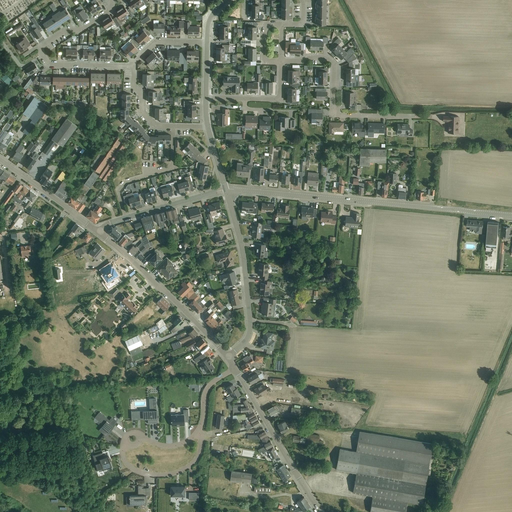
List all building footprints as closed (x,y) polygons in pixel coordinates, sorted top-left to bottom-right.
[(92,0),(91,1),(97,10),(102,7),(99,4),(102,2),(100,0),(92,0)] [(133,0),(129,0),(128,1),(131,5),(128,7),(129,8),(132,12),(133,15),(136,13),(135,12),(135,11),(138,9),(139,8),(133,0)] [(133,0),(139,8),(145,4),(146,6),(148,4),(145,0),(133,0)] [(88,3),(84,5),(88,11),(90,10),(92,12),(93,13),(94,12),(97,10),(91,1),(88,3)] [(251,5),(251,11),(259,11),(259,8),(263,8),(263,2),(259,2),(257,2),(257,5),(251,5)] [(133,15),(129,8),(127,10),(124,6),(119,9),(126,19),(127,19),(128,18),(128,17),(127,16),(129,14),(131,17),(134,16),(133,15)] [(57,13),(63,22),(71,17),(66,9),(61,12),(60,11),(57,13)] [(76,9),(72,11),(75,16),(78,15),(82,21),(88,17),(83,9),(78,12),(76,9)] [(126,19),(119,9),(115,12),(117,16),(115,18),(120,25),(122,24),(121,22),(126,19)] [(259,11),(251,11),(251,18),(256,18),(256,21),(263,21),(263,15),(259,15),(259,11)] [(63,22),(57,13),(52,16),(53,17),(51,19),(57,28),(62,25),(61,23),(63,22)] [(110,15),(105,18),(111,26),(112,28),(116,25),(117,27),(119,26),(120,25),(115,18),(112,19),(110,15)] [(34,17),(31,19),(34,24),(31,26),(34,29),(32,31),(37,39),(43,36),(39,30),(41,28),(34,17)] [(111,26),(105,18),(101,21),(106,29),(111,26)] [(57,28),(51,19),(43,24),(48,32),(53,29),(54,30),(57,28)] [(184,30),(184,21),(179,21),(179,27),(170,27),(170,29),(170,35),(180,35),(180,30),(184,30)] [(199,36),(199,27),(190,27),(190,22),(185,22),(185,30),(188,31),(188,36),(199,36)] [(220,26),(220,32),(228,32),(228,26),(230,26),(230,23),(223,23),(223,26),(220,26)] [(160,33),(164,33),(164,24),(153,24),(153,32),(160,32),(160,33)] [(243,30),(243,33),(248,33),(256,33),(257,27),(252,27),(252,24),(245,24),(245,27),(245,30),(243,30)] [(144,31),(140,35),(146,41),(150,37),(148,36),(150,34),(144,27),(142,30),(144,31)] [(228,32),(220,32),(220,38),(220,41),(223,41),(230,41),(230,38),(230,32),(228,32)] [(146,41),(140,35),(138,33),(134,37),(133,35),(131,37),(131,38),(132,39),(138,45),(140,43),(142,45),(146,41)] [(241,40),(241,43),(242,43),(245,43),(251,43),(251,39),(256,39),(256,33),(248,33),(248,39),(248,40),(244,40),(241,40)] [(27,47),(30,45),(25,37),(22,39),(23,40),(16,44),(21,52),(28,47),(27,47)] [(306,37),(306,42),(311,43),(311,46),(310,49),(317,50),(317,41),(317,39),(311,39),(311,37),(306,37)] [(317,41),(317,50),(323,50),(323,46),(324,46),(324,43),(328,43),(328,37),(323,37),(323,41),(317,41)] [(337,54),(343,49),(339,44),(342,41),(339,38),(335,41),(337,44),(335,46),(336,47),(333,50),(337,54)] [(129,40),(125,44),(127,47),(133,53),(138,49),(136,47),(138,45),(132,39),(130,41),(129,40)] [(295,53),(295,43),(286,42),(285,49),(290,49),(290,53),(295,53)] [(295,45),(295,53),(300,53),(300,50),(304,50),(304,43),(301,43),(299,43),(299,42),(295,42),(295,43),(295,45)] [(133,53),(127,47),(125,44),(121,48),(122,48),(119,50),(126,57),(128,55),(129,57),(133,53)] [(71,46),(71,58),(77,58),(77,55),(80,55),(80,45),(77,45),(77,46),(71,46)] [(88,45),(80,45),(80,55),(83,55),(83,58),(88,58),(88,50),(88,46),(88,45)] [(88,50),(88,58),(94,58),(94,55),(97,55),(97,48),(97,45),(93,45),(93,46),(88,46),(88,50)] [(97,48),(97,55),(100,55),(100,58),(105,58),(105,47),(100,47),(100,45),(97,45),(97,48)] [(217,48),(216,54),(225,54),(225,51),(229,51),(229,45),(223,45),(223,48),(217,48)] [(71,58),(71,46),(63,46),(63,54),(66,55),(66,58),(71,58)] [(105,47),(105,58),(111,59),(111,56),(114,56),(114,49),(111,48),(111,47),(105,47)] [(343,49),(337,54),(342,59),(344,57),(346,55),(349,57),(347,59),(349,61),(356,58),(354,54),(353,53),(354,52),(350,47),(348,50),(349,52),(347,53),(343,49)] [(167,50),(167,60),(170,60),(170,59),(180,59),(180,64),(184,64),(184,53),(180,53),(180,51),(167,50)] [(187,51),(187,58),(195,58),(195,61),(198,61),(199,51),(194,50),(194,51),(187,51)] [(153,52),(150,56),(155,62),(157,60),(160,62),(161,60),(163,58),(158,52),(155,54),(153,52)] [(225,54),(216,54),(216,60),(222,60),(222,63),(229,63),(229,60),(227,60),(227,54),(225,54)] [(155,62),(150,56),(146,59),(149,63),(146,65),(151,70),(155,66),(153,64),(155,62)] [(347,68),(346,75),(355,75),(355,69),(359,69),(359,64),(358,64),(358,61),(357,58),(354,60),(351,61),(351,67),(348,67),(348,68),(347,68)] [(28,76),(38,70),(34,63),(27,68),(28,72),(26,73),(28,76)] [(288,76),(297,77),(300,77),(300,68),(292,68),(292,71),(288,70),(288,76)] [(315,68),(315,74),(319,74),(319,77),(327,78),(327,72),(324,71),(324,69),(318,68),(315,68)] [(143,74),(143,79),(154,80),(156,80),(156,75),(154,75),(154,71),(147,71),(147,74),(143,74)] [(8,85),(12,80),(4,73),(0,77),(8,85)] [(355,75),(346,75),(346,81),(350,81),(350,82),(353,82),(353,86),(359,86),(359,81),(358,81),(359,75),(355,75)] [(37,76),(35,79),(33,81),(36,84),(40,84),(40,85),(50,85),(50,77),(40,77),(40,78),(39,78),(37,76)] [(297,77),(288,76),(288,83),(291,83),(291,86),(292,86),(299,86),(300,79),(297,79),(297,77)] [(28,87),(33,81),(35,79),(32,77),(23,88),(26,90),(28,87)] [(187,86),(189,86),(188,93),(196,93),(197,87),(197,83),(197,78),(184,77),(184,81),(184,83),(187,86)] [(232,92),(239,92),(239,86),(239,78),(223,77),(223,81),(223,83),(223,86),(230,86),(230,85),(232,86),(232,92)] [(327,78),(319,77),(316,77),(316,83),(317,83),(317,86),(324,87),(324,83),(327,84),(327,78)] [(143,79),(142,85),(145,85),(151,85),(151,88),(153,88),(154,88),(154,85),(156,85),(156,83),(154,83),(154,80),(143,79)] [(273,92),(273,83),(265,82),(265,92),(273,92)] [(257,92),(258,83),(254,83),(254,84),(248,84),(247,92),(257,92)] [(288,89),(288,95),(296,95),(296,89),(299,89),(299,86),(292,86),(292,89),(288,89)] [(149,91),(149,96),(157,96),(163,97),(163,92),(162,91),(160,91),(160,88),(154,88),(153,88),(153,91),(149,91)] [(327,99),(327,92),(322,92),(322,88),(316,88),(315,91),(317,91),(317,99),(327,99)] [(357,102),(354,102),(354,92),(346,92),(346,104),(349,104),(349,105),(349,110),(357,110),(361,110),(361,104),(357,104),(357,102)] [(296,95),(288,95),(287,101),(292,101),(292,104),(299,104),(299,101),(296,101),(296,95)] [(149,96),(148,102),(153,102),(153,105),(158,105),(159,105),(160,105),(160,100),(163,100),(163,97),(157,96),(149,96)] [(47,106),(34,97),(31,101),(22,113),(32,120),(28,125),(27,125),(23,132),(27,135),(47,106)] [(187,110),(196,110),(196,104),(193,104),(193,101),(184,100),(184,106),(188,107),(187,110)] [(155,108),(155,113),(163,113),(163,110),(166,110),(166,108),(162,108),(162,105),(160,105),(159,105),(158,105),(158,108),(155,108)] [(130,107),(124,107),(124,109),(120,109),(120,119),(128,115),(128,109),(130,109),(130,107)] [(223,125),(226,125),(227,117),(229,117),(229,109),(223,109),(222,113),(218,113),(217,117),(218,117),(218,125),(221,125),(222,126),(223,126),(223,125)] [(310,109),(309,109),(309,113),(308,115),(312,115),(312,124),(316,124),(316,122),(323,123),(323,113),(316,113),(317,109),(310,109)] [(196,110),(187,110),(187,115),(186,115),(186,118),(193,119),(193,116),(196,116),(196,110)] [(155,113),(155,119),(160,119),(160,122),(166,122),(166,120),(166,117),(166,114),(163,113),(155,113)] [(133,119),(128,115),(120,119),(127,125),(130,122),(131,124),(135,120),(134,118),(133,119)] [(257,127),(257,116),(246,116),(245,127),(257,127)] [(458,117),(443,116),(443,121),(449,121),(449,124),(448,124),(448,133),(458,133),(458,126),(459,126),(459,120),(458,120),(458,117)] [(263,119),(260,119),(259,129),(269,130),(270,117),(263,117),(263,119)] [(295,127),(295,119),(289,119),(289,117),(280,117),(280,121),(276,121),(275,130),(284,130),(285,126),(288,126),(288,127),(295,127)] [(62,146),(77,126),(66,118),(51,139),(62,146)] [(135,120),(131,124),(130,126),(134,130),(140,125),(135,120)] [(343,131),(344,123),(330,122),(329,134),(334,134),(334,131),(343,131)] [(364,136),(364,129),(361,129),(361,123),(353,123),(352,132),(358,132),(358,136),(364,136)] [(385,133),(385,124),(368,123),(368,132),(385,133)] [(412,136),(412,129),(409,129),(409,124),(405,124),(405,126),(398,125),(398,133),(409,133),(409,136),(412,136)] [(144,129),(140,125),(134,130),(139,135),(140,133),(144,129)] [(144,129),(140,133),(142,135),(139,137),(146,144),(150,137),(145,132),(146,131),(144,129)] [(4,140),(0,144),(0,148),(3,151),(13,136),(8,133),(7,132),(3,139),(4,140)] [(85,192),(86,193),(98,176),(105,181),(120,160),(118,159),(128,144),(116,135),(105,152),(104,151),(102,154),(100,152),(91,165),(94,168),(94,169),(94,170),(81,189),(83,191),(85,192)] [(156,136),(150,137),(146,144),(156,144),(156,141),(158,141),(158,135),(156,135),(156,136)] [(44,151),(47,154),(56,142),(52,140),(44,151)] [(34,144),(29,151),(32,153),(37,146),(39,143),(37,141),(34,145),(34,144)] [(184,148),(183,150),(186,152),(188,154),(195,147),(190,142),(184,148)] [(237,166),(236,175),(241,176),(241,174),(248,175),(249,169),(249,165),(252,165),(253,164),(253,158),(254,145),(248,144),(247,165),(243,165),(243,166),(237,166)] [(20,152),(24,147),(20,145),(15,151),(16,152),(12,157),(18,161),(23,154),(20,152)] [(200,152),(195,147),(188,154),(191,156),(192,155),(194,158),(195,157),(199,161),(199,160),(204,157),(199,153),(200,152)] [(386,162),(386,149),(360,148),(360,166),(370,166),(370,162),(386,162)] [(27,161),(24,165),(26,166),(25,167),(28,169),(28,168),(30,169),(36,160),(39,155),(36,152),(32,157),(30,156),(27,161)] [(199,160),(199,161),(201,163),(200,168),(198,167),(198,171),(207,173),(208,166),(207,165),(208,161),(204,157),(199,160)] [(254,167),(255,167),(254,176),(255,176),(255,180),(263,181),(264,166),(259,165),(258,164),(255,163),(254,164),(254,167)] [(280,166),(280,173),(282,174),(282,175),(281,180),(281,182),(289,183),(290,173),(287,173),(286,172),(286,171),(285,171),(283,171),(283,166),(280,166)] [(50,175),(52,172),(47,168),(40,177),(42,178),(39,182),(44,186),(45,184),(49,187),(52,182),(49,180),(49,179),(51,176),(50,175)] [(0,186),(1,184),(0,183),(0,179),(2,180),(2,179),(5,181),(6,180),(10,174),(4,170),(0,175),(0,186)] [(63,170),(58,177),(63,181),(68,173),(63,170)] [(295,170),(295,176),(294,184),(301,184),(302,172),(299,172),(299,171),(295,170)] [(186,181),(183,182),(185,191),(189,189),(193,191),(194,189),(193,185),(194,185),(190,171),(188,172),(190,176),(184,177),(186,181)] [(207,173),(198,171),(197,174),(198,174),(198,178),(206,179),(207,173)] [(270,171),(269,181),(276,182),(277,174),(273,174),(274,171),(270,171)] [(318,174),(308,173),(307,184),(317,185),(318,174)] [(3,180),(2,182),(3,183),(4,182),(10,187),(16,179),(10,174),(6,180),(5,181),(3,180)] [(332,189),(332,191),(343,192),(345,178),(345,176),(340,176),(339,182),(334,182),(333,187),(332,187),(332,189)] [(150,189),(149,190),(150,192),(152,200),(158,199),(157,196),(160,195),(158,187),(157,184),(154,177),(151,178),(153,185),(154,185),(155,188),(154,188),(150,189)] [(354,178),(354,184),(358,184),(359,184),(359,186),(358,194),(363,194),(364,183),(358,183),(358,181),(358,179),(354,178)] [(67,183),(63,180),(54,193),(64,200),(69,193),(64,189),(65,188),(64,187),(67,183)] [(176,180),(174,181),(176,190),(179,189),(180,192),(185,191),(183,182),(178,184),(176,180)] [(15,195),(19,191),(23,185),(19,181),(3,202),(6,204),(7,202),(10,199),(13,195),(15,196),(15,195)] [(171,186),(166,187),(169,195),(174,194),(173,191),(176,190),(174,181),(173,181),(174,183),(171,184),(171,186)] [(378,185),(380,185),(380,189),(379,196),(381,196),(386,196),(387,190),(388,190),(389,183),(389,182),(378,181),(378,185)] [(398,185),(398,191),(397,195),(398,195),(398,198),(405,198),(406,188),(403,188),(403,185),(402,184),(400,184),(398,185)] [(15,196),(12,198),(16,201),(27,187),(23,185),(19,191),(20,192),(17,196),(15,195),(15,196)] [(161,187),(158,187),(160,195),(163,194),(163,197),(169,195),(166,187),(166,185),(160,186),(161,187)] [(27,187),(16,201),(20,204),(22,201),(21,199),(23,197),(23,196),(24,195),(26,196),(30,190),(27,187)] [(30,190),(26,196),(23,200),(27,202),(23,207),(26,209),(36,195),(30,190)] [(71,196),(67,202),(76,208),(85,195),(86,193),(85,192),(83,191),(79,198),(78,197),(76,199),(75,198),(74,199),(71,196)] [(144,192),(141,193),(143,200),(146,199),(147,202),(152,200),(150,192),(147,193),(147,191),(144,192)] [(414,194),(414,195),(414,196),(415,196),(415,197),(416,197),(417,197),(417,199),(423,200),(423,198),(425,198),(426,193),(423,193),(423,192),(417,191),(416,191),(416,192),(415,192),(415,193),(414,193),(414,194)] [(126,195),(123,196),(125,201),(126,200),(127,204),(130,204),(131,207),(136,205),(134,197),(131,198),(129,193),(126,194),(126,195)] [(139,195),(134,197),(136,205),(141,203),(140,201),(143,200),(141,193),(138,194),(139,195)] [(84,196),(76,208),(80,212),(85,205),(83,203),(87,198),(84,196)] [(100,207),(91,219),(95,223),(100,217),(101,214),(99,213),(102,208),(101,208),(101,207),(104,203),(103,202),(100,200),(97,205),(100,207)] [(209,229),(210,229),(214,227),(212,221),(213,221),(211,215),(215,214),(214,213),(221,211),(219,202),(214,204),(209,206),(211,213),(207,214),(208,219),(206,219),(209,229)] [(257,213),(258,203),(254,203),(254,202),(249,202),(249,203),(242,202),(241,210),(248,211),(248,213),(257,213)] [(273,212),(274,204),(262,203),(261,212),(265,212),(266,211),(273,212)] [(7,213),(12,206),(8,204),(4,210),(7,213)] [(91,210),(86,216),(91,219),(100,207),(97,205),(92,211),(91,210)] [(277,208),(277,216),(281,217),(281,214),(289,215),(289,210),(289,206),(282,205),(282,209),(277,208)] [(192,220),(202,217),(201,213),(201,212),(200,211),(199,207),(193,209),(188,210),(189,213),(187,214),(188,219),(192,218),(192,220)] [(314,208),(302,207),(301,212),(302,212),(302,216),(316,218),(317,210),(313,209),(314,208)] [(43,215),(44,214),(32,208),(29,215),(40,220),(41,218),(40,218),(42,214),(43,215)] [(171,210),(174,224),(177,223),(179,222),(179,221),(176,209),(171,210)] [(174,224),(171,210),(166,211),(168,219),(170,218),(172,224),(174,224)] [(335,224),(336,216),(332,216),(332,213),(330,212),(330,211),(326,211),(326,212),(321,212),(320,221),(325,222),(325,220),(331,221),(331,224),(335,224)] [(344,222),(345,223),(345,224),(345,226),(358,227),(359,218),(358,218),(359,213),(353,212),(353,218),(346,217),(345,220),(344,221),(344,222)] [(15,222),(20,215),(17,213),(12,220),(15,222)] [(159,213),(152,215),(154,223),(156,222),(159,222),(160,227),(163,227),(159,213)] [(154,223),(152,215),(141,218),(147,236),(156,231),(154,223)] [(482,234),(483,221),(468,220),(467,227),(470,227),(470,231),(473,231),(473,230),(476,230),(475,233),(482,234)] [(141,222),(134,224),(136,230),(143,227),(141,222)] [(253,226),(252,237),(261,237),(261,231),(264,231),(264,229),(270,230),(270,224),(264,224),(264,223),(255,222),(254,226),(253,226)] [(492,256),(492,254),(493,247),(497,248),(499,223),(488,222),(486,253),(487,253),(487,256),(492,256)] [(77,236),(85,230),(76,223),(67,235),(70,236),(73,232),(76,234),(75,235),(77,236)] [(114,228),(112,227),(108,231),(108,233),(116,240),(118,237),(120,239),(123,236),(116,230),(117,228),(115,226),(114,228)] [(209,229),(206,230),(206,233),(211,232),(214,231),(216,237),(219,244),(228,241),(226,237),(225,237),(223,228),(217,230),(216,227),(214,227),(210,229),(209,229)] [(502,233),(502,238),(505,238),(505,236),(510,236),(511,236),(511,232),(510,232),(510,227),(504,227),(503,233),(502,233)] [(92,241),(94,238),(92,236),(87,232),(82,238),(87,242),(87,241),(89,243),(92,241)] [(125,234),(119,241),(124,245),(123,246),(124,246),(129,241),(128,240),(127,239),(129,238),(135,235),(134,232),(126,235),(125,234)] [(133,246),(129,250),(134,255),(138,250),(139,250),(143,246),(144,245),(149,243),(148,240),(146,236),(141,239),(142,242),(137,247),(136,246),(135,248),(133,246)] [(105,251),(97,244),(90,252),(98,260),(101,257),(100,256),(105,251)] [(138,250),(134,255),(140,261),(144,256),(141,254),(145,250),(144,249),(149,247),(148,244),(143,246),(139,250),(138,250)] [(267,257),(267,252),(264,251),(265,244),(256,244),(256,248),(257,249),(256,256),(267,257)] [(33,245),(31,245),(21,247),(22,258),(29,257),(29,255),(31,255),(30,252),(34,252),(33,245)] [(84,246),(78,249),(75,251),(78,256),(81,255),(87,252),(84,246)] [(155,251),(151,255),(150,254),(145,259),(151,264),(152,263),(154,266),(162,259),(159,255),(155,251)] [(227,267),(235,265),(231,251),(216,255),(218,263),(226,261),(227,267)] [(172,264),(167,259),(156,269),(160,272),(161,271),(168,279),(172,275),(174,277),(177,274),(176,272),(176,271),(171,265),(172,264)] [(268,279),(268,275),(267,275),(268,264),(260,263),(259,270),(258,270),(257,274),(261,274),(261,279),(268,279)] [(105,268),(102,270),(105,274),(104,275),(104,276),(107,280),(108,282),(109,283),(110,284),(111,287),(112,287),(112,286),(118,283),(115,278),(116,278),(116,277),(115,276),(116,275),(118,274),(116,272),(115,270),(114,270),(113,269),(114,269),(114,268),(113,269),(110,265),(105,268)] [(234,272),(225,274),(220,276),(221,282),(226,281),(227,286),(236,283),(234,277),(236,277),(234,272)] [(92,281),(94,279),(98,285),(101,282),(94,273),(89,278),(92,281)] [(271,284),(272,281),(264,280),(264,283),(260,283),(259,294),(268,295),(269,284),(271,284)] [(183,287),(178,292),(182,297),(185,295),(186,296),(188,298),(195,292),(184,282),(181,285),(183,287)] [(114,289),(113,288),(108,293),(112,298),(113,297),(114,297),(119,291),(116,287),(114,289)] [(232,305),(240,303),(236,290),(229,291),(232,305)] [(195,292),(188,298),(191,302),(189,304),(193,308),(201,302),(202,300),(196,294),(195,292)] [(123,307),(124,306),(129,311),(133,315),(137,310),(135,308),(137,306),(134,303),(133,304),(128,299),(131,296),(127,293),(124,296),(122,294),(119,297),(120,298),(118,300),(121,303),(120,304),(120,306),(121,307),(123,307)] [(170,305),(162,297),(156,303),(163,310),(160,313),(163,315),(166,312),(165,311),(170,305)] [(263,302),(261,314),(264,314),(264,315),(265,315),(265,316),(266,316),(267,316),(268,316),(269,316),(274,316),(275,304),(276,304),(276,303),(280,303),(280,300),(276,300),(269,299),(268,303),(263,302)] [(219,301),(215,305),(220,310),(222,312),(226,307),(224,305),(224,306),(219,301)] [(201,302),(193,308),(198,313),(200,311),(201,312),(206,307),(201,302)] [(209,324),(215,319),(217,316),(212,311),(209,314),(210,315),(204,320),(209,324)] [(229,320),(233,316),(228,311),(224,315),(229,320)] [(180,325),(184,321),(179,317),(173,322),(176,325),(171,331),(172,333),(176,331),(181,326),(180,325)] [(162,319),(156,323),(160,328),(166,324),(162,319)] [(217,322),(215,319),(209,324),(213,329),(219,323),(219,324),(223,321),(220,319),(217,322)] [(157,325),(148,329),(150,334),(159,329),(157,325)] [(167,328),(164,325),(159,329),(158,330),(160,333),(167,328)] [(198,333),(194,329),(188,333),(190,335),(180,340),(181,343),(192,338),(198,333)] [(272,354),(272,349),(273,349),(274,341),(271,340),(272,333),(264,332),(263,341),(261,341),(260,347),(266,348),(266,353),(272,354)] [(130,338),(125,341),(127,345),(128,347),(129,350),(130,352),(131,354),(132,356),(142,351),(141,349),(140,346),(141,345),(143,344),(140,337),(138,334),(130,338)] [(202,338),(196,344),(194,340),(186,345),(188,348),(193,345),(194,346),(196,351),(201,348),(206,343),(202,338)] [(171,344),(174,350),(182,347),(179,341),(171,344)] [(212,351),(209,346),(208,346),(209,347),(203,352),(204,353),(194,359),(196,362),(206,356),(212,351)] [(244,364),(241,366),(244,372),(251,368),(252,367),(250,364),(254,362),(252,358),(250,355),(248,357),(248,356),(243,358),(245,362),(243,363),(244,364)] [(207,373),(214,368),(210,362),(211,361),(209,357),(200,363),(207,373)] [(250,376),(248,378),(251,384),(256,381),(263,377),(261,373),(260,374),(258,370),(255,370),(251,372),(249,374),(250,376)] [(199,383),(189,384),(189,388),(190,388),(195,388),(195,392),(199,391),(199,387),(199,383)] [(226,397),(229,402),(234,399),(233,399),(241,394),(237,388),(236,389),(233,384),(227,388),(230,394),(226,397)] [(263,395),(271,390),(269,387),(266,389),(263,384),(255,389),(258,394),(261,392),(263,395)] [(132,411),(131,411),(131,412),(132,412),(132,419),(131,419),(131,420),(132,420),(132,419),(138,419),(138,418),(140,418),(140,419),(142,419),(143,419),(144,419),(145,419),(145,418),(148,418),(148,423),(157,423),(157,410),(156,410),(156,400),(156,399),(149,399),(149,400),(150,400),(150,401),(150,402),(155,401),(156,403),(156,404),(156,405),(154,405),(150,406),(150,411),(148,411),(146,411),(145,411),(143,411),(132,412),(132,411)] [(253,411),(247,400),(242,402),(244,405),(233,405),(232,412),(248,411),(249,413),(253,411)] [(268,410),(271,415),(276,412),(277,412),(283,408),(281,406),(276,405),(268,410)] [(305,416),(306,410),(292,408),(291,414),(305,416)] [(189,422),(188,409),(183,410),(183,414),(171,415),(172,426),(184,425),(184,422),(189,422)] [(117,422),(111,417),(109,420),(99,412),(95,417),(103,425),(99,430),(106,436),(111,430),(110,430),(112,428),(112,429),(117,422)] [(246,420),(243,422),(244,423),(244,424),(245,426),(248,424),(249,425),(258,420),(254,413),(248,416),(245,417),(246,419),(246,420)] [(216,427),(223,428),(224,415),(217,414),(216,427)] [(249,425),(248,424),(245,426),(247,429),(253,426),(254,428),(261,424),(258,420),(249,425)] [(288,427),(293,427),(293,423),(288,423),(286,423),(285,421),(277,424),(281,433),(289,430),(288,427)] [(247,435),(247,439),(262,439),(261,439),(267,435),(263,428),(257,431),(259,436),(255,436),(255,435),(247,435)] [(353,493),(373,496),(407,502),(422,505),(425,486),(401,481),(401,480),(425,485),(432,444),(359,431),(356,451),(340,449),(336,470),(356,474),(353,493)] [(323,441),(319,441),(319,435),(306,433),(305,438),(293,436),(293,441),(305,443),(304,445),(322,447),(323,441)] [(265,446),(258,450),(260,453),(266,449),(267,449),(273,446),(267,435),(261,439),(262,439),(265,446)] [(19,452),(30,451),(29,440),(19,441),(19,445),(18,444),(16,446),(16,447),(19,449),(19,452)] [(272,460),(279,456),(273,446),(267,449),(267,450),(263,452),(266,456),(269,454),(272,460)] [(111,464),(110,461),(111,461),(111,459),(110,457),(107,458),(107,457),(107,456),(106,457),(104,457),(102,452),(99,453),(95,455),(95,456),(98,463),(95,464),(97,467),(97,470),(98,469),(102,468),(103,468),(103,471),(104,471),(104,472),(107,471),(107,472),(109,471),(112,470),(111,467),(112,466),(111,464)] [(277,465),(275,466),(275,467),(275,468),(281,477),(283,481),(291,476),(284,465),(280,468),(277,465)] [(252,473),(231,470),(230,481),(239,482),(251,484),(252,473)] [(133,504),(144,504),(144,500),(146,500),(146,495),(150,495),(150,491),(146,491),(146,488),(147,488),(143,488),(143,486),(138,486),(138,485),(138,495),(130,495),(130,501),(127,501),(127,506),(133,505),(133,504)] [(171,496),(184,496),(185,496),(185,495),(185,487),(184,487),(179,487),(177,487),(176,486),(176,487),(171,487),(171,486),(171,487),(171,495),(171,496)] [(405,511),(407,502),(373,496),(369,511),(405,511)] [(302,509),(295,508),(291,507),(291,511),(295,511),(300,511),(301,511),(310,506),(304,497),(297,502),(302,509)]
